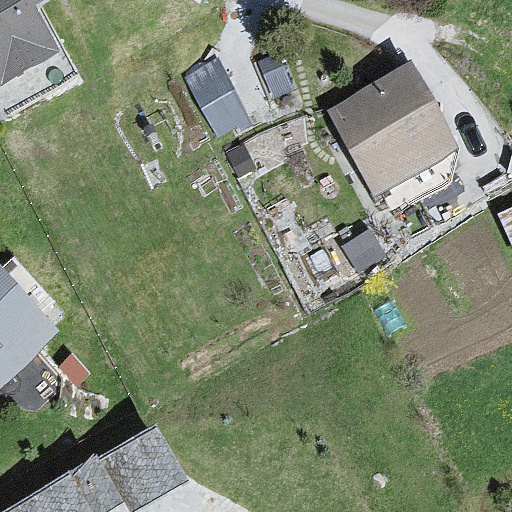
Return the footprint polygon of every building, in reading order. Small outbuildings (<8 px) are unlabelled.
[(53,0),(0,0),(0,103),(84,59),(53,0)] [(426,79),(344,122),(384,198),(466,155),(426,79)] [(218,124),(251,112),(240,81),(207,93),(218,124)] [(1,259),(0,260),(0,393),(5,399),(72,343),(1,259)] [(211,511),(171,440),(41,511),(211,511)]
